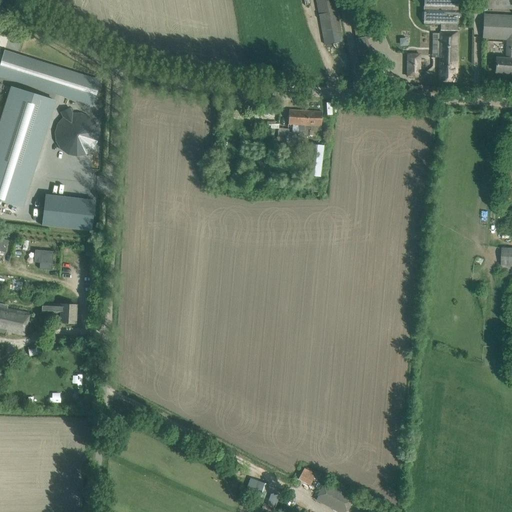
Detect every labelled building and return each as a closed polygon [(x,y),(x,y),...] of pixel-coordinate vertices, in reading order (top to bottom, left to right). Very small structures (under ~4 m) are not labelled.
[(342,41),(340,31),(334,0),(315,0),(324,44),(342,41)] [(440,26),(439,72),(439,82),(456,82),(457,28),(457,0),(423,0),(423,26),(440,26)] [(511,0),(485,0),(485,7),(511,8),(511,0)] [(511,16),(484,15),(483,37),(507,39),(506,59),(496,58),(496,72),(511,72),(511,16)] [(98,83),(3,52),(0,60),(0,75),(90,105),(98,83)] [(408,53),(407,66),(407,76),(419,77),(420,53),(408,53)] [(0,116),(0,201),(16,207),(50,101),(9,88),(0,116)] [(288,125),(293,125),(292,132),(289,132),(289,128),(279,127),(277,143),(288,144),(289,136),(299,138),(298,148),(303,149),(304,135),(305,111),(289,110),(288,125)] [(322,112),(305,111),(304,135),(321,136),(322,112)] [(56,132),(56,133),(56,137),(57,140),(57,141),(59,145),(61,148),(62,149),(65,151),(67,153),(68,153),(69,154),(72,155),(73,155),(76,155),(77,155),(81,155),(85,153),(86,153),(88,151),(89,151),(92,148),(94,145),(96,141),(96,140),(97,137),(97,136),(97,133),(97,132),(96,128),(94,124),(93,123),(92,122),(91,121),(91,120),(88,118),(85,116),(84,116),(82,115),(81,115),(80,115),(76,114),(72,115),(64,118),(62,121),(61,121),(61,122),(57,128),(57,129),(57,130),(56,132)] [(323,146),(310,144),(306,176),(320,177),(323,146)] [(93,200),(34,193),(30,223),(90,230),(93,200)] [(511,248),(502,248),(501,265),(502,265),(501,271),(511,271),(511,248)] [(35,250),(34,262),(40,263),(39,269),(52,270),(53,251),(35,250)] [(76,305),(51,304),(42,303),(42,312),(61,313),(61,322),(75,323),(76,305)] [(29,312),(28,313),(0,307),(0,330),(6,332),(6,331),(24,334),(24,335),(29,312)] [(297,479),(309,485),(315,473),(302,467),(297,479)] [(326,482),(316,501),(337,511),(346,511),(354,496),(326,482)] [(280,493),(272,491),(267,504),(276,507),(280,493)]
